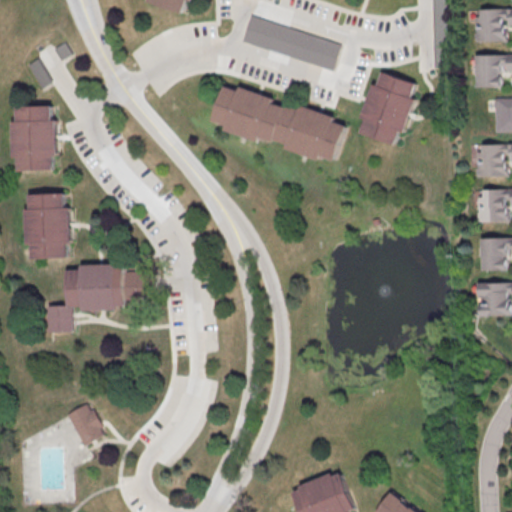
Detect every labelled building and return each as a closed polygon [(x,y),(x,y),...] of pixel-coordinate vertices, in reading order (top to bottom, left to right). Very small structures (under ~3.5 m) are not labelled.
[(196,0),(196,1),(191,0),(187,13),(151,2),(151,0),(196,0)] [(481,8),(511,7),(511,24),(507,24),(507,40),(476,40),(476,16),(481,16),(481,8)] [(251,13),(342,43),(333,69),(242,40),(251,13)] [(61,59),(73,54),(68,42),(56,47),(61,59)] [(478,53),(511,53),(511,69),(504,69),(504,85),(478,85),(478,53)] [(27,64),(42,88),(53,82),(38,57),(27,64)] [(384,72),(419,84),(415,98),(419,100),(408,133),(403,132),(398,145),(363,133),(367,119),(363,118),(375,85),(379,86),(384,72)] [(345,125),(333,160),(323,157),(322,161),(290,151),(291,146),(261,136),(259,140),(226,129),(228,124),(213,119),(225,84),(238,89),(240,84),(276,96),(274,101),(301,110),(303,106),(337,117),(335,122),(345,125)] [(495,130),(511,130),(511,96),(495,96),(495,130)] [(19,106),(56,105),(57,120),(62,120),(63,155),(58,155),(58,170),(21,171),(20,157),(16,157),(15,122),(19,121),(19,106)] [(483,143),(511,143),(511,159),(509,160),(510,176),(478,176),(478,152),(483,152),(483,143)] [(485,187),(511,187),(511,203),(511,204),(511,220),(480,220),(480,196),(485,196),(485,187)] [(32,195),(69,194),(70,209),(74,209),(76,244),(71,244),(71,258),(34,259),(33,245),(29,245),(27,210),(32,210),(32,195)] [(484,236),(511,235),(511,252),(510,253),(510,269),(485,270),(484,236)] [(132,267),(132,271),(140,271),(140,274),(157,273),(159,296),(142,297),(142,300),(133,300),(134,305),(123,306),(123,310),(88,312),(87,307),(78,308),(79,331),(53,333),(52,305),(73,304),(71,270),(85,270),(85,265),(120,263),(121,268),(132,267)] [(481,282),(511,280),(511,314),(487,315),(486,294),(482,295),(481,282)] [(70,414),(91,403),(94,409),(97,408),(104,421),(106,425),(103,426),(108,436),(98,442),(97,440),(87,445),(70,414)] [(345,474),(359,509),(351,511),(303,511),(296,494),(305,490),(303,486),(336,473),(337,477),(345,474)] [(377,511),(425,511),(391,490),(377,511)]
